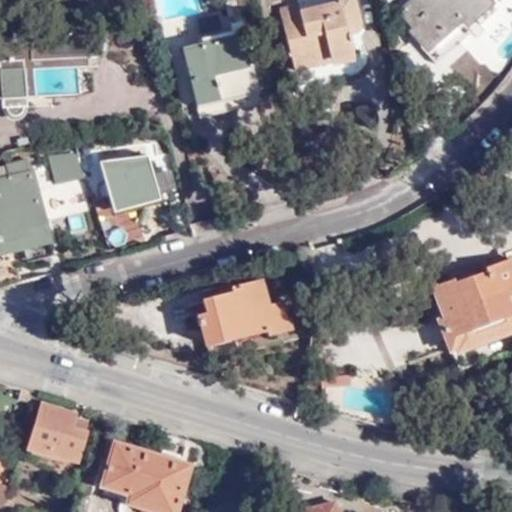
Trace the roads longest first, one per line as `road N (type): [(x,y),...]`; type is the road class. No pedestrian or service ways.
road 1 (residential): [(0,322),(41,294),(378,206),(436,173),(511,98)]
road 2 (secondary): [(0,353),(426,464),(511,478)]
